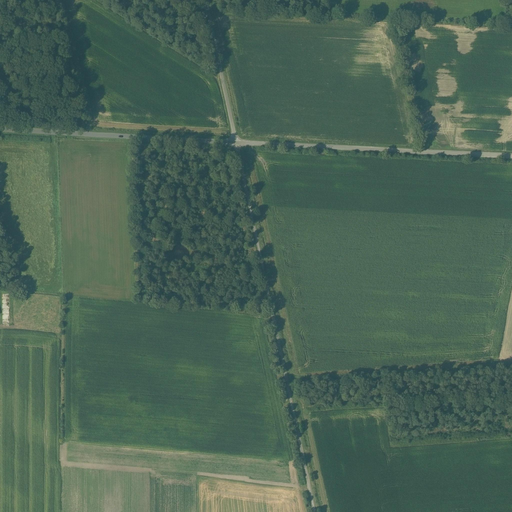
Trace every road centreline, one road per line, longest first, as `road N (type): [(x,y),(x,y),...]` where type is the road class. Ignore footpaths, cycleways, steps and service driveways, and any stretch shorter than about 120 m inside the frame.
road 1 (unclassified): [(236,142),(314,511)]
road 2 (tertiary): [(236,142),(511,156)]
road 3 (tertiary): [(0,130),(236,142)]
road 4 (unclassified): [(236,142),(205,0)]
